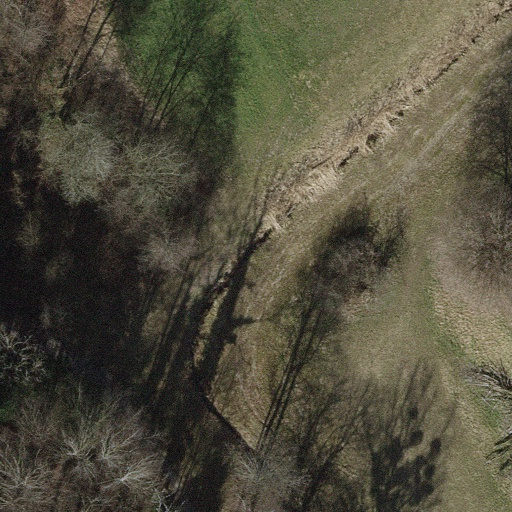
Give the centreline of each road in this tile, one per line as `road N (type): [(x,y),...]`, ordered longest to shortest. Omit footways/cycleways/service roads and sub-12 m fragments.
road 1 (track): [(0,313),(92,358),(174,471)]
road 2 (track): [(92,358),(240,213)]
